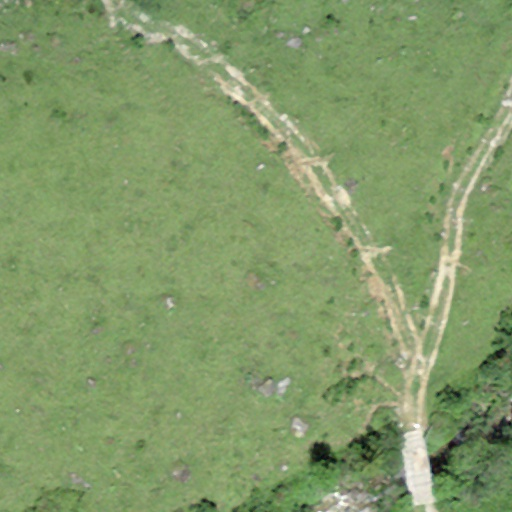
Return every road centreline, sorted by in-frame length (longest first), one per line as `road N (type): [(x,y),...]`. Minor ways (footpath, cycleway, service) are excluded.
road 1 (track): [(414,455),(403,310),(390,265),(351,204),(291,125),(215,57),(191,38),(145,26),(120,0)]
road 2 (track): [(511,118),(465,188),(414,455)]
